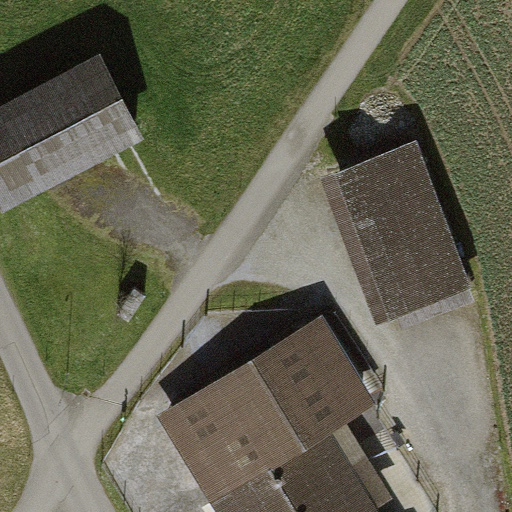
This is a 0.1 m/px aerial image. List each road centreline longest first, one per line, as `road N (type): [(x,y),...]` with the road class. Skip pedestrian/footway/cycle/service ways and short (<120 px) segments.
road 1 (track): [(70,468),(391,0)]
road 2 (residential): [(70,468),(0,304)]
